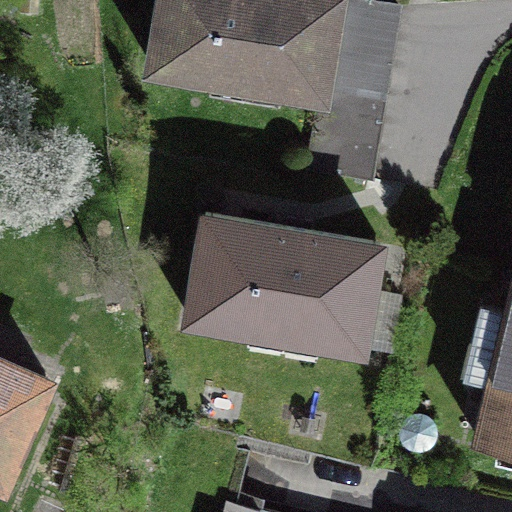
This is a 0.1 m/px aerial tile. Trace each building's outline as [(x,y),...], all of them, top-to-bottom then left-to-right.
[(163,0),(153,65),(319,92),(321,81),(384,91),(398,4),(370,0),(163,0)] [(321,81),(319,92),(307,166),(370,176),(384,91),(321,81)] [(285,227),(208,214),(191,313),(360,341),(377,243),(311,231),(311,229),(286,225),(285,227)] [(511,297),(478,439),(511,447),(511,297)] [(48,377),(0,356),(0,479),(3,481),(48,377)] [(287,511),(226,497),(240,435),(180,422),(158,511),(287,511)]
